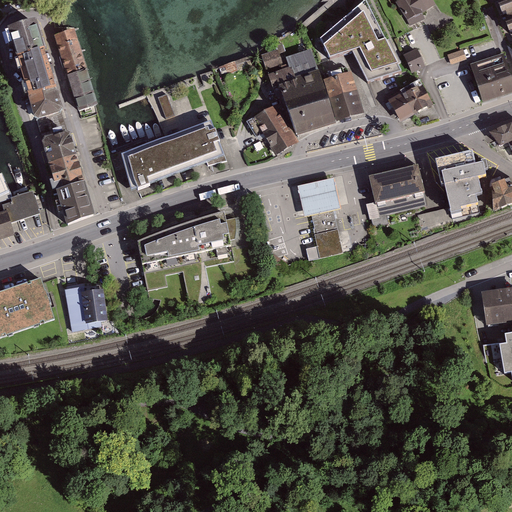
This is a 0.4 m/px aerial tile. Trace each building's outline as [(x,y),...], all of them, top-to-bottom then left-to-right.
[(370,0),(362,0),(324,33),(336,50),(360,41),(375,71),(403,61),(390,32),(384,34),(370,0)] [(429,0),(397,0),(407,18),(432,4),(429,0)] [(511,0),(500,0),(508,20),(511,18),(511,0)] [(41,18),(7,27),(31,119),(65,111),(41,18)] [(77,25),(58,30),(80,107),(99,101),(77,25)] [(309,42),(287,50),(295,73),(317,65),(309,42)] [(416,49),(404,54),(412,72),(424,68),(416,49)] [(464,51),(449,56),(452,66),(467,60),(464,51)] [(511,85),(505,62),(470,73),(480,103),(511,93),(511,85)] [(362,114),(349,68),(326,74),(340,120),(362,114)] [(326,74),(285,85),(299,133),(340,120),(326,74)] [(418,84),(387,99),(398,120),(429,105),(418,84)] [(169,95),(158,99),(168,126),(179,122),(169,95)] [(275,107),(254,120),(276,155),(296,143),(275,107)] [(511,121),(489,131),(511,150),(511,121)] [(212,123),(123,158),(135,188),(224,154),(212,123)] [(70,138),(44,146),(67,225),(93,217),(70,138)] [(472,155),(436,163),(447,210),(482,202),(472,155)] [(418,168),(370,180),(376,207),(424,195),(418,168)] [(511,178),(490,185),(496,205),(511,200),(511,178)] [(335,181),(298,189),(305,219),(341,212),(335,181)] [(39,216),(32,195),(9,202),(10,204),(2,206),(5,214),(11,212),(14,223),(39,216)] [(334,212),(311,217),(320,259),(343,254),(342,249),(334,212)] [(12,227),(9,216),(0,218),(0,239),(14,235),(12,227)] [(224,217),(143,245),(147,265),(230,249),(224,217)] [(41,280),(0,293),(0,338),(54,321),(41,280)] [(103,285),(70,287),(73,325),(106,322),(103,285)] [(511,291),(483,295),(487,327),(511,323),(511,291)] [(511,335),(504,337),(505,343),(484,346),(486,363),(495,362),(497,376),(511,373),(511,335)]
